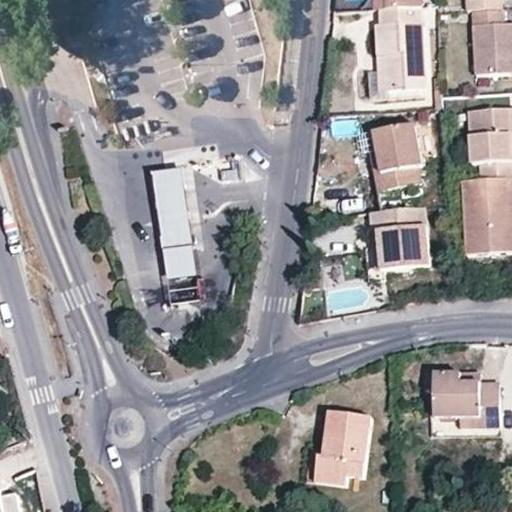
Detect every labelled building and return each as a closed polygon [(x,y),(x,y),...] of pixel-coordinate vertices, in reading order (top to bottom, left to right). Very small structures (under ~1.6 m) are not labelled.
[(381,12),(387,11),(386,0),(374,0),(375,12),(381,12)] [(386,0),(387,11),(422,9),(421,0),(386,0)] [(467,0),(468,14),(473,14),(504,12),(503,0),(467,0)] [(385,95),(427,92),(422,9),(387,11),(381,12),(382,27),(377,28),(378,59),(383,59),(385,95)] [(477,78),(511,75),(511,26),(507,27),(506,12),(504,12),(473,14),(477,78)] [(511,181),(511,116),(511,113),(469,115),(473,168),(481,168),(481,184),(511,181)] [(375,137),(378,153),(383,177),(375,179),(378,195),(423,187),(421,171),(424,169),(416,128),(375,137)] [(378,153),(370,155),(375,179),(383,177),(378,153)] [(223,168),(213,168),(212,177),(223,177),(223,168)] [(171,280),(200,276),(188,171),(159,174),(171,280)] [(464,186),(469,260),(511,256),(511,216),(511,204),(511,203),(511,181),(481,184),(464,186)] [(427,210),(371,215),(378,275),(432,270),(427,210)] [(502,385),(483,384),(465,384),(465,374),(438,374),(439,421),(462,421),(463,430),(502,430),(502,385)] [(483,384),(482,374),(465,374),(465,384),(483,384)] [(374,420),(331,416),(325,459),(321,458),(317,485),(349,489),(350,480),(366,481),(374,420)] [(389,491),(379,492),(380,502),(389,501),(389,491)] [(0,511),(22,511),(16,495),(0,498),(0,511)]
